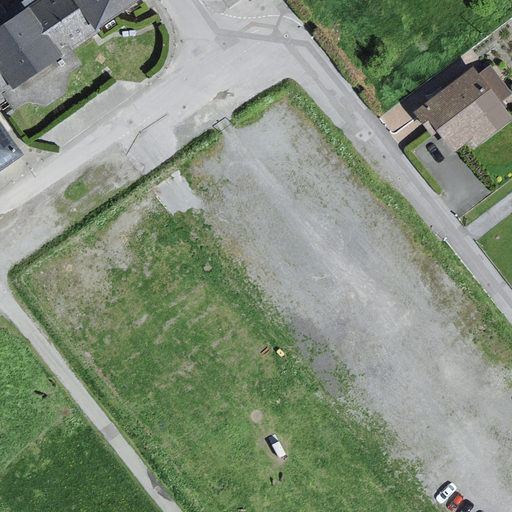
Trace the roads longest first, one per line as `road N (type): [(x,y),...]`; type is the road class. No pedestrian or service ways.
road 1 (residential): [(220,60),(281,29),(319,62),(511,306)]
road 2 (residential): [(0,292),(172,511)]
road 3 (residential): [(0,206),(220,60)]
